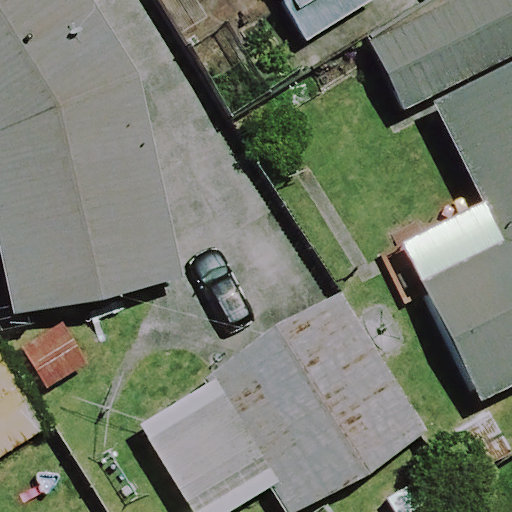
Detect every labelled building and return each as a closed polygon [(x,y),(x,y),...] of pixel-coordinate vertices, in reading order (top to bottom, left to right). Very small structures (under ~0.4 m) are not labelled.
[(105,0),(0,0),(0,320),(1,324),(198,304),(153,70),(105,0)] [(265,0),(299,54),(384,0),(399,0),(405,10),(420,0),(265,0)] [(511,0),(470,0),(354,50),(387,128),(423,113),(484,254),(401,290),(455,416),(511,391),(511,0)] [(170,511),(256,511),(267,505),(270,511),(309,511),(416,445),(329,308),(207,384),(123,437),(170,511)] [(0,399),(0,466),(32,444),(0,399)]
